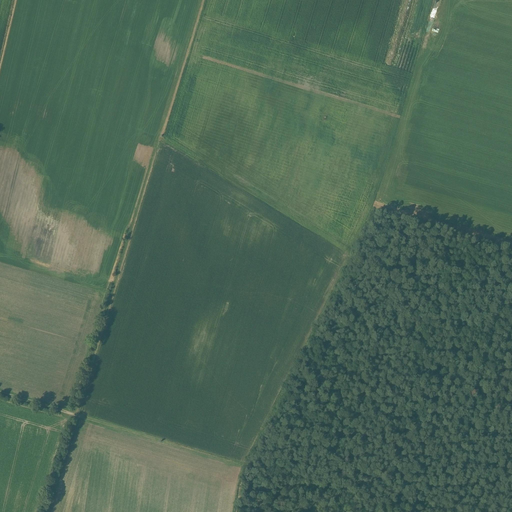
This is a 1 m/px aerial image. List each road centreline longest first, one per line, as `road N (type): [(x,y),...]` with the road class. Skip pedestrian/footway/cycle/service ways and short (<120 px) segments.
road 1 (track): [(199,0),(44,511)]
road 2 (track): [(414,511),(0,391)]
road 3 (track): [(468,424),(511,260)]
